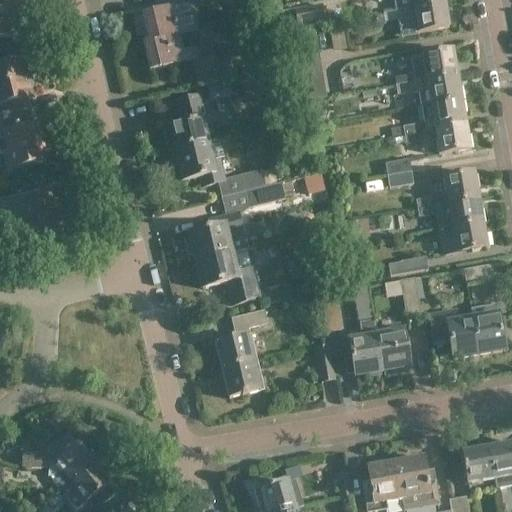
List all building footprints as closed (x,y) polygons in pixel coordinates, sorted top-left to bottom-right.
[(14,25),(7,0),(5,0),(3,1),(2,0),(0,0),(0,39),(12,37),(9,26),(14,25)] [(148,15),(137,18),(144,44),(154,42),(154,43),(197,32),(191,5),(183,7),(181,0),(164,0),(161,1),(163,12),(148,15)] [(395,3),(396,12),(444,4),(443,0),(404,0),(394,2),(395,3)] [(396,12),(395,3),(381,6),(383,15),(395,12),(396,12)] [(396,12),(395,12),(383,15),(384,23),(402,20),(405,36),(448,29),(444,4),(396,12)] [(294,11),(282,13),(285,31),(297,29),(324,24),(320,6),(294,11)] [(198,89),(204,88),(220,84),(211,46),(201,48),(198,33),(197,32),(154,43),(154,42),(144,44),(142,45),(149,72),(192,62),(198,89)] [(292,37),(297,68),(319,64),(314,33),(292,37)] [(393,80),(394,88),(457,78),(453,52),(411,60),(414,76),(393,80)] [(0,120),(30,113),(27,99),(31,98),(25,73),(21,74),(18,63),(0,67),(0,120)] [(319,64),(297,68),(304,104),(325,100),(321,77),(319,64)] [(372,76),(372,87),(387,86),(387,75),(372,76)] [(339,94),(353,93),(352,78),(338,79),(339,94)] [(457,78),(394,88),(396,97),(419,93),(422,109),(461,102),(457,78)] [(228,98),(225,85),(207,90),(210,103),(228,98)] [(181,120),(183,126),(163,130),(169,154),(207,144),(202,123),(204,122),(198,98),(175,103),(179,121),(181,120)] [(401,129),(390,131),(392,139),(403,137),(418,135),(434,132),(465,126),(461,102),(422,109),(424,125),(401,129)] [(30,113),(0,120),(0,155),(4,154),(8,171),(42,163),(40,152),(44,151),(38,125),(34,126),(30,113)] [(438,157),(470,151),(465,126),(434,132),(438,157)] [(418,135),(403,137),(404,146),(419,143),(418,135)] [(218,163),(212,165),(207,144),(169,154),(169,155),(174,153),(181,184),(201,179),(203,189),(223,184),(218,163)] [(408,162),(384,166),(386,179),(410,175),(408,162)] [(260,173),(239,178),(243,194),(264,189),(260,173)] [(320,175),(303,179),(307,196),(324,192),(320,175)] [(386,179),(389,191),(412,187),(410,175),(386,179)] [(442,180),(445,196),(441,197),(442,206),(478,200),(474,175),(442,180)] [(283,203),(281,196),(279,187),(243,195),(247,211),(283,203)] [(22,230),(26,248),(61,239),(58,228),(63,227),(57,202),(52,203),(49,189),(0,201),(0,222),(0,223),(24,217),(27,229),(22,230)] [(415,211),(430,208),(429,200),(414,202),(415,211)] [(478,200),(442,206),(430,208),(415,211),(417,219),(436,216),(439,232),(482,224),(478,200)] [(195,264),(235,254),(244,251),(239,232),(241,231),(238,216),(209,223),(211,230),(188,236),(189,240),(187,241),(186,242),(189,255),(191,256),(193,256),(195,264)] [(345,243),(368,240),(366,221),(342,225),(345,243)] [(482,224),(439,232),(443,257),(487,249),(482,224)] [(239,273),(235,254),(195,264),(202,290),(228,284),(230,290),(227,291),(232,308),(259,301),(251,270),(239,273)] [(387,267),(389,279),(426,273),(424,260),(400,264),(400,265),(387,267)] [(466,287),(492,282),(489,268),(463,272),(466,287)] [(400,285),(406,322),(420,320),(414,283),(400,285)] [(320,299),(326,336),(341,334),(334,297),(320,299)] [(496,306),(470,310),(472,321),(478,356),(504,353),(497,316),(496,306)] [(215,345),(221,371),(256,363),(250,336),(247,337),(246,331),(266,326),(263,313),(231,321),(236,340),(215,345)] [(478,356),(472,321),(457,323),(456,313),(428,318),(433,343),(449,340),(452,362),(456,361),(456,360),(478,356)] [(351,360),(344,362),(346,376),(353,374),(354,378),(382,374),(375,333),(373,322),(359,325),(361,335),(362,340),(348,342),(351,360)] [(398,329),(375,333),(382,374),(383,373),(384,377),(396,375),(395,371),(409,369),(403,333),(399,333),(398,329)] [(314,350),(321,384),(332,382),(326,348),(314,350)] [(263,391),(256,363),(221,371),(228,400),(263,391)] [(66,485),(96,462),(90,454),(87,457),(77,444),(75,445),(67,436),(58,444),(56,442),(40,455),(22,454),(21,467),(46,469),(51,465),(66,485)] [(511,445),(487,449),(493,481),(495,491),(511,487),(511,445)] [(467,486),(493,481),(487,449),(461,454),(467,486)] [(408,511),(438,507),(434,483),(426,484),(422,460),(394,465),(402,511),(408,511)] [(110,485),(99,472),(103,470),(96,462),(66,485),(83,506),(91,500),(98,509),(116,495),(109,486),(110,485)] [(402,511),(394,465),(367,469),(369,483),(361,484),(365,511),(383,511),(385,511),(402,511)] [(334,477),(339,502),(352,499),(347,475),(334,477)] [(295,511),(302,509),(294,483),(287,485),(287,484),(254,493),(259,511),(289,511),(295,511)] [(10,494),(3,498),(10,507),(16,503),(10,494)] [(511,499),(499,502),(500,511),(506,511),(511,511),(511,499)] [(465,511),(464,500),(448,503),(449,511),(465,511)] [(21,503),(12,511),(31,511),(33,511),(27,504),(21,503)]
